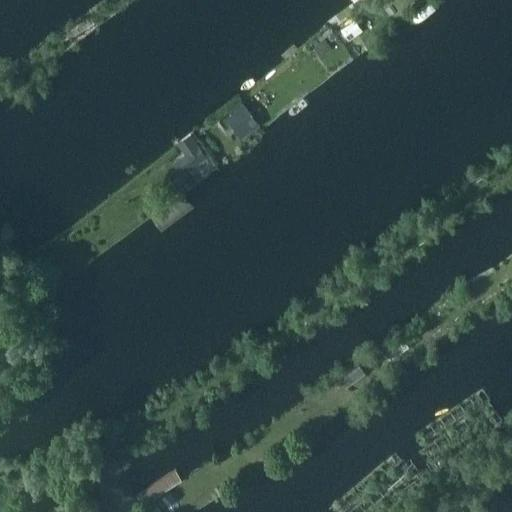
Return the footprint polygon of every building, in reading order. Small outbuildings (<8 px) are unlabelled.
[(348,26),(342,30),(349,39),(355,35),(348,26)] [(334,32),(328,36),(331,40),(337,36),(334,32)] [(325,39),(315,46),(320,53),(330,45),(325,39)] [(236,111),(226,118),(242,137),(259,124),(242,102),(234,108),(236,111)] [(191,135),(179,143),(195,165),(206,157),(191,135)]
